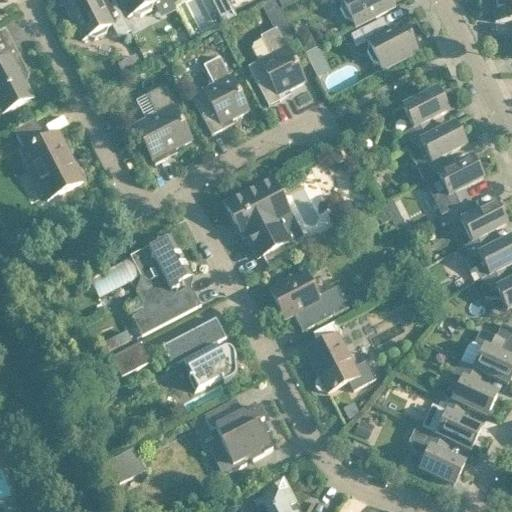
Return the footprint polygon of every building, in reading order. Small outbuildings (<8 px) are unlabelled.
[(130,34),(112,0),(102,0),(100,1),(99,0),(90,0),(87,2),(86,0),(69,0),(62,4),(82,43),(88,40),(95,42),(106,37),(108,30),(112,27),(119,40),(130,34)] [(153,6),(165,0),(117,0),(127,20),(133,17),(140,19),(151,13),(153,6)] [(226,0),(210,0),(215,9),(218,7),(227,23),(236,18),(226,0)] [(352,24),(355,29),(355,30),(394,10),(389,0),(339,0),(342,5),(340,12),(345,22),(352,24)] [(511,0),(493,0),(495,25),(511,23),(511,0)] [(379,68),(382,73),(417,55),(407,35),(398,39),(393,28),(388,31),(383,21),(350,38),(356,48),(366,43),(369,48),(367,55),(372,66),(379,68)] [(253,47),(251,51),(258,64),(248,70),(268,109),(281,103),(279,99),(305,85),(286,50),(276,31),(260,39),(261,42),(253,47)] [(0,111),(3,116),(32,101),(25,86),(27,78),(22,67),(20,68),(16,60),(18,59),(14,51),(0,58),(0,111)] [(212,88),(191,99),(211,139),(224,132),(222,128),(248,114),(229,79),(219,60),(203,68),(212,88)] [(156,117),(134,128),(154,168),(167,161),(165,157),(191,144),(162,89),(146,98),(156,117)] [(448,114),(437,92),(402,110),(413,131),(405,135),(412,148),(434,137),(428,124),(448,114)] [(45,141),(34,122),(13,133),(23,152),(21,153),(47,203),(83,185),(73,166),(70,167),(64,155),(67,154),(57,135),(45,141)] [(454,126),(434,137),(412,148),(406,151),(423,185),(429,182),(437,178),(451,170),(445,158),(465,148),(454,126)] [(483,182),(472,160),(451,170),(437,178),(448,199),(440,203),(446,216),(469,204),(463,192),(483,182)] [(300,239),(272,184),(225,208),(235,226),(239,223),(259,260),(300,239)] [(475,216),(469,204),(446,216),(453,228),(460,224),(471,245),(486,237),(486,238),(506,227),(495,206),(475,216)] [(391,223),(383,209),(375,214),(382,228),(391,223)] [(511,239),(492,250),(486,238),(486,237),(471,245),(463,249),(470,261),(465,264),(469,274),(475,271),(481,283),(503,271),(504,271),(511,267),(511,239)] [(133,265),(92,287),(100,301),(140,280),(146,292),(144,300),(149,310),(132,319),(142,339),(201,309),(190,289),(180,294),(176,287),(191,279),(186,271),(188,270),(184,263),(183,264),(181,261),(183,260),(179,253),(178,254),(170,239),(160,244),(156,243),(155,247),(140,255),(137,253),(136,256),(130,260),(133,265)] [(511,282),(510,284),(504,271),(503,271),(481,283),(485,290),(482,292),(486,299),(500,300),(507,313),(511,310),(511,282)] [(276,291),(270,294),(284,321),(292,317),(302,335),(348,311),(337,290),(317,299),(305,276),(289,284),(279,281),(276,291)] [(230,353),(229,352),(227,352),(226,352),(225,352),(223,352),(220,353),(217,346),(226,342),(215,322),(162,349),(172,369),(183,364),(191,379),(188,380),(196,395),(223,380),(226,386),(244,377),(237,363),(234,364),(233,359),(232,355),(230,353)] [(341,336),(335,324),(313,336),(319,347),(305,353),(319,380),(316,383),(315,387),(316,391),(318,394),(322,395),(326,394),(327,396),(348,385),(353,394),(375,383),(366,364),(353,371),(337,338),(341,336)] [(466,351),(460,364),(482,376),(508,388),(511,378),(511,362),(510,362),(511,358),(511,331),(502,327),(495,340),(481,333),(475,345),(471,346),(468,348),(466,351)] [(127,336),(105,347),(110,356),(131,344),(127,336)] [(150,365),(139,345),(111,360),(121,380),(150,365)] [(476,388),(482,376),(460,364),(453,378),(461,381),(451,402),(451,403),(466,410),(486,420),(497,397),(476,388)] [(432,409),(422,431),(435,437),(450,444),(470,454),(480,432),(460,422),(466,410),(451,403),(451,402),(443,399),(437,412),(432,409)] [(216,430),(223,444),(209,451),(224,479),(245,468),(243,463),(250,460),(252,464),(272,454),(262,434),(259,435),(255,429),(263,425),(255,409),(242,415),(236,403),(204,419),(211,433),(216,430)] [(414,432),(408,444),(412,454),(424,460),(419,472),(454,489),(464,467),(444,457),(450,444),(435,437),(422,431),(420,430),(414,432)] [(349,454),(362,460),(366,451),(353,445),(349,454)] [(137,459),(133,452),(108,465),(119,486),(133,479),(126,465),(137,459)] [(282,483),(260,494),(263,500),(248,508),(250,511),(288,511),(295,507),(282,483)]
